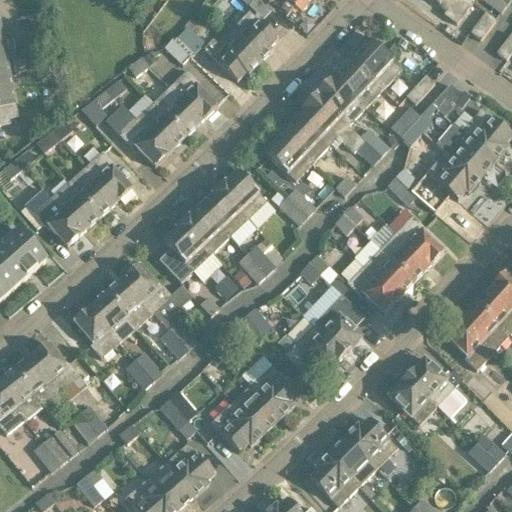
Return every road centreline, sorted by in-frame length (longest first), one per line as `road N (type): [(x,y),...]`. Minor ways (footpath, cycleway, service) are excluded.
road 1 (residential): [(0,347),(129,236),(363,0)]
road 2 (residential): [(511,234),(219,511)]
road 3 (residential): [(371,0),(511,99)]
